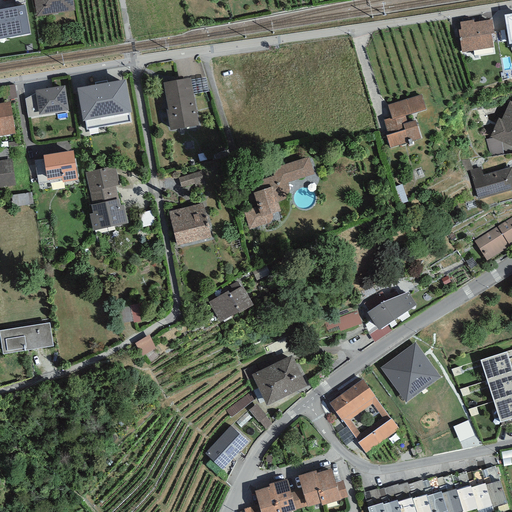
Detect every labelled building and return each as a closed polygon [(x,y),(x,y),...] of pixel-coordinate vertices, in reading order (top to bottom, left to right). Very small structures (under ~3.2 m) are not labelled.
[(73,0),(33,0),(37,17),(75,10),(73,0)] [(25,5),(0,9),(0,38),(30,34),(25,5)] [(473,20),(460,22),(461,29),(458,30),(462,53),(494,48),(491,33),(494,33),(492,19),(474,22),(473,20)] [(190,78),(163,83),(168,110),(166,110),(170,130),(198,125),(190,78)] [(125,80),(77,88),(83,122),(85,121),(87,130),(131,122),(129,113),(131,112),(125,80)] [(15,85),(1,87),(3,100),(17,98),(15,85)] [(65,86),(35,90),(35,93),(25,99),(28,118),(42,116),(42,114),(69,111),(65,86)] [(422,95),(387,105),(392,118),(383,120),(388,135),(386,135),(390,148),(421,138),(415,120),(407,123),(405,115),(426,109),(422,95)] [(511,101),(510,101),(502,119),(498,118),(490,137),(493,138),(502,142),(511,146),(511,101)] [(0,136),(15,134),(10,102),(0,103),(0,136)] [(493,138),(486,139),(491,157),(503,154),(502,142),(493,138)] [(0,148),(0,160),(10,159),(8,147),(0,148)] [(73,151),(43,155),(47,180),(62,178),(63,182),(78,180),(73,151)] [(309,157),(271,168),(274,176),(257,181),(260,191),(253,193),(257,207),(243,211),(249,230),(269,223),(271,222),(272,220),(272,217),(272,214),(281,211),(278,202),(286,199),(285,195),(288,194),(289,192),(289,188),(289,186),(288,183),(314,174),(309,157)] [(0,187),(16,186),(12,159),(10,159),(0,160),(0,187)] [(469,159),(461,160),(465,172),(469,170),(473,169),(469,159)] [(85,172),(92,205),(118,199),(116,186),(119,185),(115,166),(85,172)] [(473,169),(469,170),(478,200),(511,189),(511,166),(483,175),(481,167),(473,169)] [(202,170),(179,178),(184,192),(207,184),(202,170)] [(403,206),(410,204),(405,186),(398,188),(403,206)] [(34,193),(14,194),(15,205),(35,204),(34,193)] [(120,205),(118,199),(92,205),(91,205),(93,214),(89,214),(93,231),(128,223),(124,205),(120,205)] [(203,204),(169,212),(177,246),(211,238),(203,204)] [(511,217),(474,241),(487,261),(511,245),(511,217)] [(208,302),(220,322),(238,312),(239,314),(253,305),(242,286),(230,293),(228,291),(208,302)] [(382,303),(367,312),(379,330),(417,305),(409,292),(382,303)] [(141,305),(131,306),(133,323),(142,323),(141,305)] [(361,310),(327,319),(330,328),(341,325),(342,331),(365,325),(361,310)] [(49,323),(0,330),(0,338),(3,354),(53,346),(49,323)] [(152,338),(137,344),(143,359),(158,352),(152,338)] [(415,343),(380,368),(406,403),(440,378),(415,343)] [(511,370),(506,352),(480,360),(487,381),(511,372),(511,370)] [(292,355),(251,374),(267,406),(307,386),(292,355)] [(511,396),(511,372),(487,381),(494,402),(511,396)] [(363,379),(329,403),(341,420),(342,420),(375,396),(363,379)] [(253,400),(248,394),(225,411),(230,417),(253,400)] [(391,418),(375,396),(342,420),(344,423),(350,419),(372,404),(385,423),(391,418)] [(511,419),(511,396),(494,402),(501,423),(511,419)] [(266,416),(256,404),(248,410),(258,422),(259,421),(266,430),(272,424),(266,416)] [(358,442),(358,443),(365,453),(399,429),(391,418),(385,423),(364,438),(358,442)] [(364,438),(350,419),(344,423),(358,442),(364,438)] [(230,426),(205,454),(222,470),(248,442),(230,426)] [(495,466),(481,470),(492,506),(493,507),(507,503),(495,466)] [(332,469),(316,473),(321,490),(317,491),(321,504),(321,506),(341,500),(340,499),(336,482),(332,469)] [(481,469),(467,474),(477,509),(478,510),(492,506),(481,470),(481,469)] [(316,471),(298,476),(302,489),(307,506),(308,508),(321,504),(317,491),(321,490),(316,473),(316,471)] [(466,472),(452,476),(462,511),(467,511),(477,509),(467,474),(466,472)] [(451,474),(436,479),(441,492),(447,511),(462,511),(452,476),(451,474)] [(287,479),(269,484),(270,487),(274,486),(281,511),(291,511),(296,511),(295,510),(290,493),(287,479)] [(422,480),(408,485),(416,511),(431,511),(424,490),(425,489),(422,482),(422,480)] [(428,480),(422,482),(425,489),(424,490),(431,511),(447,511),(441,492),(432,494),(428,480)] [(343,481),(336,482),(340,499),(348,497),(343,481)] [(398,484),(392,486),(400,511),(416,511),(408,485),(408,482),(399,485),(398,484)] [(270,487),(254,491),(259,505),(260,511),(281,511),(274,486),(270,487)] [(400,511),(392,486),(378,490),(384,511),(400,511)] [(377,488),(363,493),(369,511),(384,511),(378,490),(377,488)] [(302,489),(290,493),(295,510),(307,506),(302,489)]
